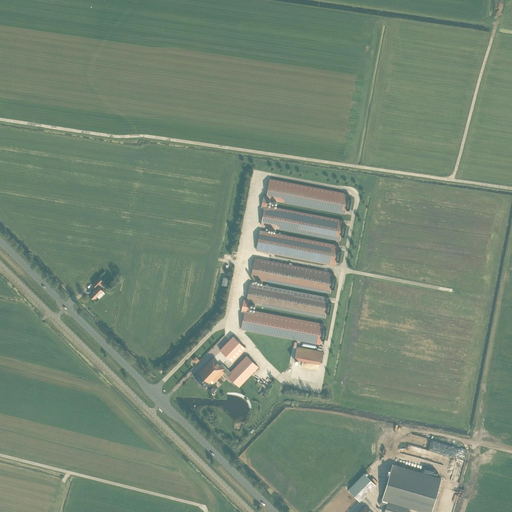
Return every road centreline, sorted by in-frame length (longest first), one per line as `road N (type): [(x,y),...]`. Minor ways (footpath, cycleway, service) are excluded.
road 1 (track): [(0,118),(511,188)]
road 2 (primary): [(161,401),(0,241)]
road 3 (track): [(205,511),(0,455)]
road 4 (unclassified): [(150,412),(0,263)]
road 5 (track): [(364,500),(378,486),(401,428),(511,452)]
road 6 (track): [(453,180),(499,0)]
road 7 (primary): [(273,511),(161,401)]
road 8 (unclassified): [(251,511),(150,412)]
